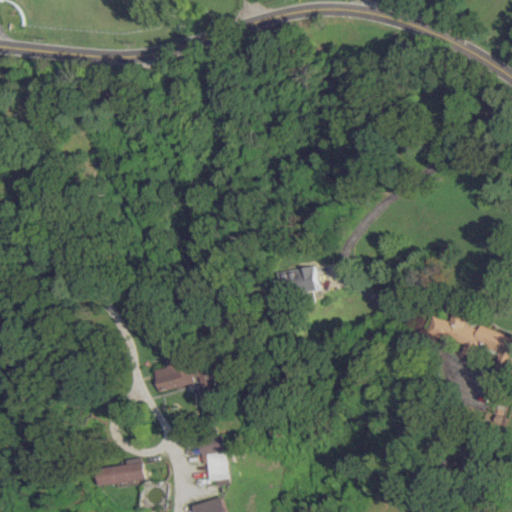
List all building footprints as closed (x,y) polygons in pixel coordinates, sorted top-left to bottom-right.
[(319,264),(280,272),(285,296),(324,288),(319,264)] [(511,334),(483,325),(482,328),(468,324),(471,315),(456,310),(453,320),(436,314),(430,332),(466,345),(463,352),(476,356),(479,346),(501,353),(495,371),(511,376),(511,334)] [(161,390),(196,382),(188,347),(165,353),(168,365),(155,368),(161,390)] [(230,477),(224,438),(201,442),(204,463),(208,462),(211,480),(230,477)] [(128,464),(101,467),(103,484),(147,479),(144,456),(128,458),(128,464)] [(228,511),(225,496),(196,502),(198,511),(228,511)]
